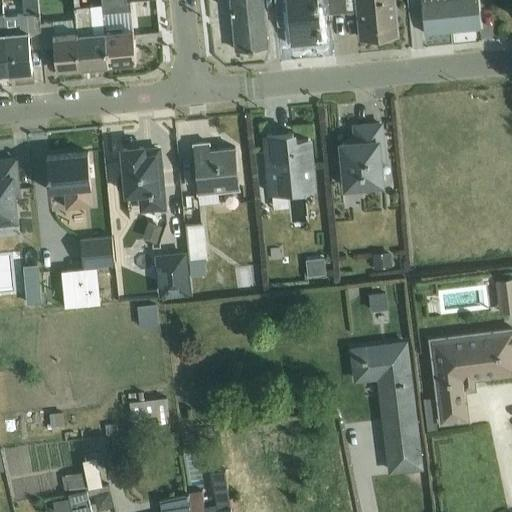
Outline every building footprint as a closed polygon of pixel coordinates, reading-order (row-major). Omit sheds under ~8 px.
[(3,18),(9,75),(32,73),(30,49),(42,48),(40,24),(37,0),(21,0),(23,16),(3,18)] [(73,0),(76,32),(80,69),(109,66),(105,34),(103,14),(102,6),(79,9),(78,0),(73,0)] [(101,0),(102,6),(103,14),(131,12),(130,3),(126,3),(126,0),(101,0)] [(262,0),(230,0),(236,51),(248,50),(255,50),(267,48),(262,0)] [(331,14),(329,0),(286,0),(291,46),(321,43),(321,37),(322,36),(320,15),(331,14)] [(329,0),(331,14),(347,13),(347,15),(358,14),(361,39),(397,36),(393,0),(329,0)] [(451,31),(448,0),(421,0),(425,34),(451,31)] [(448,0),(451,31),(480,28),(476,0),(448,0)] [(0,76),(9,75),(3,18),(3,16),(0,16),(0,76)] [(40,24),(42,48),(54,47),(57,71),(80,69),(76,32),(53,34),(52,23),(40,24)] [(105,34),(109,66),(136,63),(135,49),(136,49),(135,39),(134,39),(133,31),(105,34)] [(356,144),(341,145),(345,191),(384,188),(383,165),(384,165),(381,125),(354,128),(356,144)] [(293,134),(266,136),(270,196),(273,196),(274,210),(289,209),(288,194),(311,192),(308,140),(293,142),(293,134)] [(199,195),(218,193),(240,190),(235,149),(210,151),(209,144),(193,145),(199,195)] [(144,156),(152,155),(153,153),(159,152),(158,147),(143,148),(144,156)] [(143,148),(122,150),(127,197),(138,196),(140,213),(164,211),(159,152),(153,153),(152,155),(144,156),(143,148)] [(88,154),(46,158),(50,193),(64,191),(66,210),(94,207),(88,154)] [(0,237),(17,236),(16,223),(19,222),(16,196),(19,196),(15,161),(0,162),(0,237)] [(218,193),(199,195),(198,195),(199,205),(220,203),(218,193)] [(149,221),(142,239),(156,244),(162,226),(149,221)] [(204,223),(186,225),(189,261),(208,260),(204,223)] [(112,236),(80,240),(83,269),(115,265),(112,236)] [(0,248),(0,286),(3,287),(1,263),(9,262),(8,248),(0,248)] [(185,252),(155,255),(159,298),(190,295),(185,252)] [(390,253),(372,256),(374,270),(392,268),(390,253)] [(325,261),(306,262),(307,277),(326,275),(325,261)] [(38,267),(24,268),(27,305),(41,303),(38,267)] [(97,269),(62,272),(65,308),(100,303),(97,269)] [(251,271),(235,272),(237,289),(253,288),(251,271)] [(488,306),(509,306),(508,276),(488,276),(488,306)] [(386,293),(369,295),(371,312),(388,310),(386,293)] [(156,305),(128,308),(131,330),(158,327),(156,305)] [(511,327),(428,338),(440,425),(469,421),(465,392),(476,391),(475,381),(511,375),(511,327)] [(407,342),(350,348),(354,383),(381,380),(391,472),(421,468),(407,342)] [(154,391),(116,396),(118,405),(131,404),(133,421),(145,419),(146,434),(170,431),(166,398),(155,400),(154,391)] [(434,398),(423,399),(427,432),(438,430),(434,398)] [(39,409),(41,424),(55,423),(54,408),(39,409)] [(11,426),(30,424),(28,412),(10,414),(11,426)] [(105,432),(102,433),(103,438),(136,435),(135,425),(120,427),(119,425),(111,425),(112,428),(108,429),(108,430),(105,431),(105,432)] [(261,439),(239,440),(241,469),(264,468),(261,439)] [(60,479),(57,479),(61,493),(88,487),(88,489),(103,486),(96,458),(83,461),(85,471),(60,478),(60,479)] [(186,495),(189,511),(230,511),(228,500),(224,471),(210,474),(217,509),(206,511),(202,492),(186,495)] [(107,486),(92,490),(97,511),(113,508),(107,486)] [(69,498),(72,511),(91,511),(87,491),(69,496),(69,498)] [(189,511),(186,495),(159,500),(161,511),(189,511)] [(72,511),(69,498),(52,502),(54,511),(72,511)] [(228,500),(230,511),(240,511),(238,498),(228,500)]
